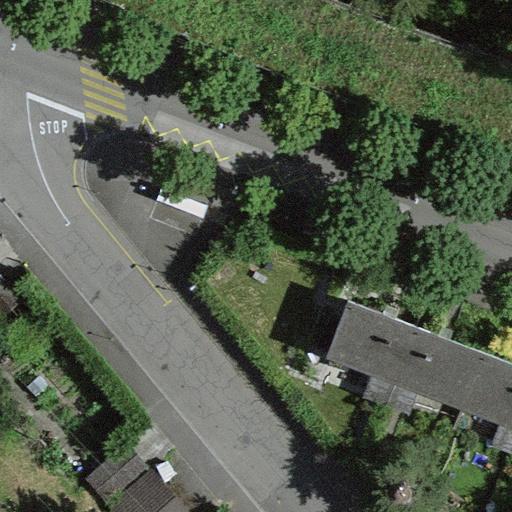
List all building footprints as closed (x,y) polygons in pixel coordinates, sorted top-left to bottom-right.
[(327,353),(395,379),(416,325),(372,308),(348,298),(327,353)] [(441,334),(416,325),(395,379),(462,404),(483,350),(441,334)] [(483,350),(462,404),(511,423),(511,361),(507,359),(483,350)] [(106,498),(146,463),(126,441),(87,476),(106,498)] [(113,505),(118,511),(189,511),(153,471),(113,505)] [(460,511),(443,499),(433,511),(460,511)]
